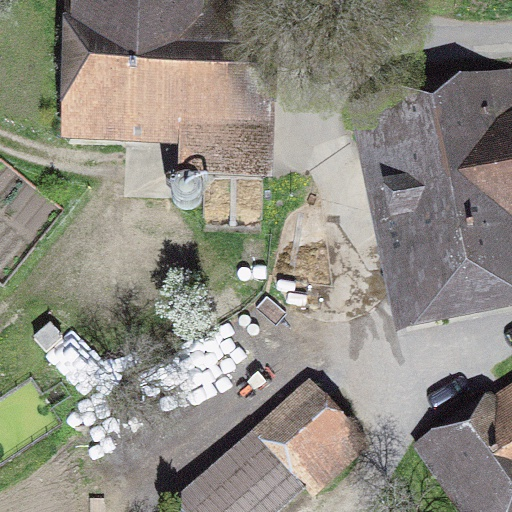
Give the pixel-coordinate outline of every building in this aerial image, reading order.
[(271,124),(275,28),(263,0),(87,0),(83,117),(271,124)] [(478,79),(347,108),(356,146),(383,140),(419,301),(511,280),(511,223),(511,116),(488,122),(478,79)] [(56,327),(39,340),(50,353),(67,341),(56,327)] [(499,417),(444,453),(483,511),(504,511),(511,507),(511,391),(492,405),(499,417)] [(182,508),(185,511),(265,511),(303,475),(315,490),(353,458),(304,397),(182,508)]
